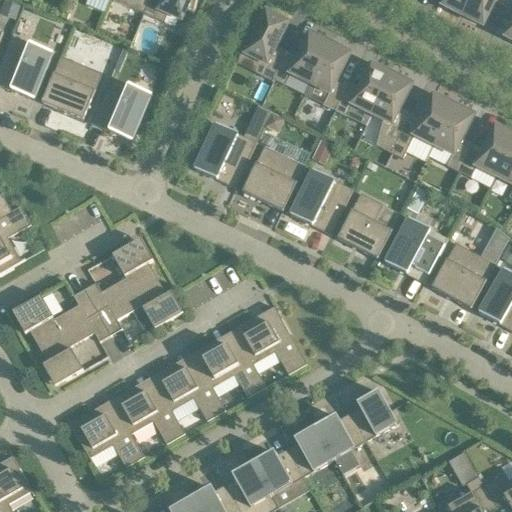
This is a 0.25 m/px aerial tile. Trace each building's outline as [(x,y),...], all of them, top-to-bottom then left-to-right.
[(111,0),(111,2),(144,16),(151,0),(111,0)] [(151,0),(144,16),(162,24),(168,16),(182,22),(186,12),(193,15),(192,16),(194,16),(196,0),(151,0)] [(445,0),(442,8),(462,18),(471,0),(445,0)] [(471,0),(462,18),(483,28),(496,0),(500,0),(508,4),(505,9),(506,9),(510,0),(471,0)] [(21,9),(5,3),(0,16),(16,22),(21,9)] [(273,84),(287,54),(284,59),(274,54),(289,25),(266,13),(254,38),(251,36),(252,35),(250,35),(241,54),(258,63),(255,75),(273,84)] [(295,65),(286,60),(288,54),(287,54),(273,84),(274,82),(285,88),(291,77),(310,86),(330,45),(310,35),(295,65)] [(53,56),(12,39),(0,68),(0,88),(35,103),(53,56)] [(335,113),(349,85),(346,90),(336,85),(351,56),(330,45),(310,86),(329,96),(324,107),(335,113)] [(119,74),(129,51),(124,49),(115,72),(119,74)] [(84,123),(103,76),(61,59),(42,106),(84,123)] [(357,96),(348,91),(350,85),(349,85),(335,113),(347,119),(353,107),(372,117),(392,76),(372,66),(357,96)] [(391,156),(397,144),(411,116),(411,115),(408,121),(398,116),(413,87),(392,76),(372,117),(383,123),(377,148),(391,156)] [(152,98),(111,80),(91,126),(132,144),(152,98)] [(419,126),(410,121),(412,116),(411,116),(397,144),(409,150),(415,138),(434,148),(454,107),(434,97),(419,126)] [(459,175),(473,147),(472,146),(470,152),(460,147),(475,117),(454,107),(434,148),(453,157),(447,169),(459,175)] [(286,122),(271,115),(265,129),(279,136),(286,122)] [(216,126),(195,172),(235,191),(257,146),(216,126)] [(481,157),(471,152),(474,147),(473,147),(459,175),(471,181),(477,169),(496,179),(511,146),(511,136),(496,128),(481,157)] [(334,148),(321,142),(312,162),(324,168),(334,148)] [(511,202),(511,146),(496,179),(511,186),(511,194),(509,200),(511,202)] [(243,195),(283,214),(305,169),(265,149),(243,195)] [(378,169),(370,165),(367,170),(376,174),(378,169)] [(290,218),(331,238),(353,192),(313,172),(290,218)] [(417,189),(413,199),(424,204),(428,195),(417,189)] [(361,196),(338,241),(378,262),(393,234),(375,224),(383,208),(361,196)] [(0,221),(12,214),(2,197),(0,198),(0,221)] [(32,228),(21,209),(12,214),(0,221),(0,276),(22,264),(9,241),(32,228)] [(409,221),(385,265),(425,287),(449,242),(409,221)] [(141,242),(135,245),(113,258),(126,281),(102,295),(97,286),(85,293),(98,315),(158,282),(149,266),(153,263),(141,242)] [(457,246),(432,290),(472,312),(496,268),(457,246)] [(511,265),(511,250),(507,248),(500,260),(511,266),(511,265)] [(511,275),(504,271),(479,315),(511,334),(511,275)] [(171,295),(167,297),(158,282),(98,315),(112,338),(123,332),(118,323),(142,309),(156,332),(184,316),(171,295)] [(85,293),(74,299),(79,308),(55,322),(41,299),(13,315),(25,336),(30,334),(39,349),(98,315),(85,293)] [(100,345),(112,338),(98,315),(39,349),(48,365),(43,368),(56,389),(84,373),(71,350),(95,336),(100,345)] [(280,319),(258,331),(253,322),(233,333),(266,391),(267,391),(254,368),(276,355),(289,378),(308,368),(280,319)] [(233,333),(232,334),(237,343),(217,354),(212,345),(193,357),(226,414),(213,391),(236,378),(249,401),(266,391),(233,333)] [(193,357),(192,357),(197,366),(177,377),(172,369),(152,380),(185,438),(186,437),(173,414),(195,401),(208,424),(226,414),(193,357)] [(152,380),(151,380),(156,389),(136,401),(131,392),(111,403),(144,461),(145,460),(132,437),(154,425),(167,448),(185,438),(152,380)] [(350,417),(366,445),(398,427),(380,395),(358,407),(360,411),(350,417)] [(90,415),(70,426),(90,461),(114,448),(127,471),(144,461),(111,403),(110,404),(116,412),(96,424),(90,415)] [(335,426),(332,422),(317,430),(316,430),(335,463),(343,477),(360,468),(352,453),(366,445),(350,417),(335,426)] [(287,453),(303,481),(335,463),(316,430),(315,430),(316,431),(295,443),(298,447),(287,453)] [(253,466),(272,499),(279,511),(310,493),(303,481),(287,453),(277,459),(275,455),(273,456),(254,466),(254,465),(253,466)] [(462,481),(474,477),(466,454),(454,458),(462,481)] [(33,494),(13,459),(0,466),(0,511),(12,511),(9,507),(33,494)] [(225,488),(238,511),(248,511),(272,499),(253,466),(253,467),(233,478),(235,483),(225,488)] [(511,511),(511,483),(510,484),(505,477),(496,482),(495,481),(494,481),(495,482),(484,489),(497,511),(508,506),(511,511)] [(472,496),(463,501),(444,511),(497,511),(484,489),(479,480),(467,487),(472,496)] [(238,511),(225,488),(215,494),(212,490),(192,502),(191,501),(196,511),(238,511)] [(190,502),(191,502),(175,511),(173,511),(196,511),(191,501),(190,502)]
